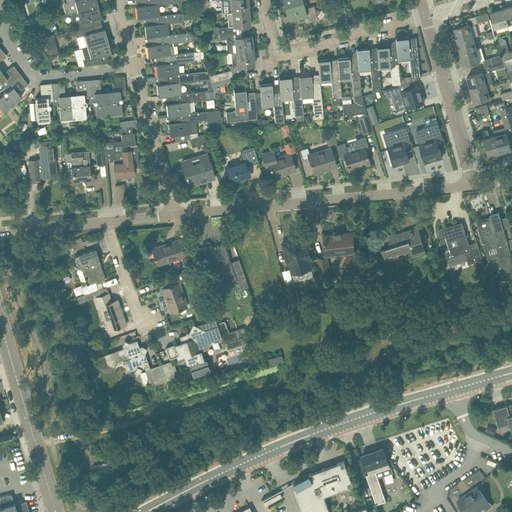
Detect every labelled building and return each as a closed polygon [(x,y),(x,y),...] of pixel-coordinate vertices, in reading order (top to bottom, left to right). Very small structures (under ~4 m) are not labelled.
[(65,0),(66,2),(63,3),(66,14),(70,13),(77,12),(98,6),(96,0),(65,0)] [(138,5),(137,6),(138,18),(139,17),(143,17),(154,16),(157,15),(156,4),(175,3),(183,2),(182,0),(145,0),(146,5),(138,5)] [(220,0),(222,13),(227,13),(248,10),(247,0),(220,0)] [(334,0),(338,13),(346,11),(342,0),(334,0)] [(317,16),(320,10),(315,8),(314,6),(303,9),(301,1),(285,6),(289,19),(303,15),(304,18),(302,20),(305,22),(305,23),(306,23),(309,24),(311,21),(318,19),(317,16)] [(511,23),(511,5),(503,8),(507,24),(511,23)] [(98,6),(77,12),(70,13),(72,25),(74,31),(91,26),(90,23),(102,19),(98,6)] [(507,24),(503,8),(490,12),(495,28),(507,24)] [(217,26),(214,26),(213,27),(214,34),(219,34),(232,32),(232,26),(250,24),(248,10),(227,13),(228,26),(218,27),(217,26)] [(155,24),(146,25),(147,37),(156,36),(166,35),(165,23),(184,22),(184,20),(183,13),(157,15),(154,16),(155,24)] [(487,13),(459,21),(460,26),(453,28),(457,40),(478,34),(475,23),(489,19),(487,13)] [(91,26),(74,31),(76,37),(83,35),(87,46),(107,40),(104,28),(93,32),(91,26)] [(157,44),(148,45),(149,57),(154,56),(165,55),(168,55),(168,54),(173,54),(172,45),(167,46),(167,43),(172,43),(193,41),(193,39),(192,32),(166,35),(156,36),(157,44)] [(219,39),(225,39),(226,53),(231,52),(252,50),(251,36),(233,38),(232,32),(219,34),(219,39)] [(478,35),(478,34),(457,40),(460,53),(477,48),(474,36),(478,35)] [(396,37),(395,37),(395,38),(396,39),(396,44),(397,55),(397,56),(398,59),(398,61),(409,60),(410,76),(410,77),(411,81),(414,80),(419,78),(420,78),(416,38),(415,38),(408,39),(407,37),(407,36),(396,37)] [(59,54),(54,38),(44,40),(49,57),(59,54)] [(87,46),(82,47),(86,58),(82,59),(84,65),(101,61),(100,54),(111,51),(107,40),(87,46)] [(507,49),(508,48),(507,43),(500,45),(502,53),(504,53),(508,52),(507,49)] [(377,48),(376,48),(377,57),(378,57),(379,67),(379,69),(387,68),(387,66),(390,66),(392,85),(400,84),(400,77),(398,61),(398,59),(397,56),(397,55),(389,56),(388,47),(377,48)] [(477,48),(460,53),(464,66),(480,61),(477,48)] [(357,50),(356,50),(357,58),(358,67),(358,69),(359,69),(359,72),(359,74),(370,73),(372,93),(381,90),(379,69),(379,67),(378,57),(377,57),(369,58),(368,49),(357,50)] [(254,64),(252,50),(231,52),(232,66),(245,65),(254,64)] [(511,50),(508,52),(504,53),(502,53),(502,54),(504,59),(511,56),(511,50)] [(166,63),(157,64),(158,76),(167,75),(177,74),(176,63),(195,61),(195,59),(203,58),(203,51),(173,54),(168,54),(168,55),(165,55),(166,63)] [(504,60),(504,59),(502,54),(483,59),(484,65),(504,60)] [(337,57),(337,58),(337,59),(338,68),(339,79),(340,81),(351,79),(352,96),(353,102),(342,103),(342,104),(343,115),(366,113),(361,96),(361,95),(359,74),(359,72),(359,69),(358,69),(358,67),(357,58),(349,59),(349,56),(348,56),(337,57)] [(318,61),(317,62),(318,73),(319,81),(320,81),(331,79),(333,98),(335,98),(341,97),(340,81),(339,79),(338,68),(330,69),(329,60),(318,61)] [(505,65),(504,60),(484,65),(486,72),(506,67),(505,65)] [(13,65),(11,67),(3,73),(0,69),(0,83),(7,79),(10,83),(21,75),(13,65)] [(229,70),(210,76),(211,80),(211,82),(229,78),(233,77),(231,70),(229,70)] [(168,83),(159,84),(160,96),(165,95),(176,94),(178,93),(177,83),(206,80),(211,80),(210,76),(208,71),(177,74),(167,75),(168,83)] [(485,80),(483,72),(467,77),(470,89),(493,83),(491,78),(485,80)] [(10,83),(13,87),(0,96),(0,108),(2,111),(21,97),(17,92),(28,84),(21,75),(10,83)] [(112,77),(112,81),(113,90),(107,91),(109,114),(122,113),(121,102),(122,101),(123,101),(123,100),(126,99),(124,76),(112,77)] [(299,77),(300,86),(301,96),(312,95),(314,114),(313,115),(313,119),(324,118),(323,113),(320,81),(319,81),(319,84),(312,85),(311,76),(310,76),(299,77)] [(229,78),(211,82),(213,88),(216,87),(218,87),(219,87),(226,85),(225,82),(227,82),(230,81),(229,78)] [(279,79),(279,82),(280,93),(281,98),(292,97),(294,116),(296,116),(296,120),(303,119),(303,115),(301,96),(300,86),(292,87),(291,78),(290,78),(279,79)] [(88,80),(89,93),(94,93),(96,115),(109,114),(107,91),(101,91),(99,79),(88,80)] [(76,81),(76,84),(77,94),(71,94),(73,117),(86,116),(84,93),(89,93),(88,80),(76,81)] [(52,83),(53,96),(58,96),(60,119),(73,117),(71,94),(65,95),(64,82),(52,83)] [(40,84),(40,88),(41,97),(35,97),(37,121),(50,119),(48,97),(53,96),(52,83),(40,84)] [(493,83),(470,89),(474,102),(490,98),(488,91),(494,89),(493,83)] [(260,92),(254,93),(255,103),(256,108),(255,108),(256,113),(263,108),(262,107),(262,105),(273,104),(275,123),(284,122),(281,98),(280,93),(272,94),(272,85),(271,85),(260,86),(259,86),(260,92)] [(402,100),(405,108),(423,102),(423,101),(424,100),(422,92),(420,93),(418,86),(400,91),(398,85),(383,90),(386,97),(391,96),(393,103),(402,100)] [(511,88),(511,89),(511,90),(501,93),(503,100),(511,97),(511,88)] [(177,102),(167,103),(168,115),(178,114),(188,113),(187,101),(206,100),(205,91),(178,93),(176,94),(177,102)] [(235,111),(225,112),(226,122),(256,119),(257,119),(256,118),(256,113),(255,108),(256,108),(255,103),(254,93),(254,92),(246,93),(245,91),(234,92),(233,92),(235,111)] [(487,104),(485,105),(475,108),(477,114),(489,111),(487,104)] [(505,127),(510,125),(505,108),(500,109),(505,127)] [(179,122),(169,123),(171,135),(175,135),(175,141),(189,138),(189,133),(197,133),(196,121),(207,120),(207,122),(221,121),(218,110),(188,113),(178,114),(179,122)] [(363,133),(372,130),(367,115),(358,117),(363,133)] [(377,122),(375,115),(369,117),(371,124),(377,122)] [(442,137),(438,122),(423,127),(427,141),(420,144),(420,145),(425,162),(427,162),(427,163),(435,161),(435,159),(442,157),(439,147),(436,139),(443,137),(442,137)] [(395,145),(387,147),(393,165),(394,165),(394,167),(403,164),(402,163),(409,160),(404,142),(410,140),(405,125),(390,130),(395,145)] [(506,132),(505,127),(494,130),(495,135),(500,152),(511,149),(506,132)] [(492,155),(493,157),(500,155),(499,153),(500,152),(495,135),(489,137),(487,129),(482,131),(484,138),(489,156),(492,155)] [(106,150),(104,150),(105,162),(107,161),(107,164),(113,163),(114,177),(133,175),(133,168),(139,167),(137,150),(138,149),(137,144),(135,144),(134,133),(132,133),(121,134),(122,145),(118,146),(118,151),(106,152),(106,150)] [(192,147),(209,142),(206,134),(189,139),(192,147)] [(328,145),(335,143),(333,135),(326,137),(328,145)] [(369,164),(366,154),(364,149),(368,148),(364,136),(357,138),(359,142),(355,143),(357,151),(348,154),(345,146),(344,142),(336,145),(340,160),(341,160),(345,159),(347,164),(346,164),(347,167),(348,167),(349,170),(369,164)] [(105,137),(95,138),(97,164),(107,164),(107,161),(105,162),(104,150),(106,150),(105,137)] [(30,182),(40,182),(40,178),(57,176),(53,141),(38,142),(40,159),(28,160),(30,182)] [(286,143),(289,151),(295,150),(292,141),(287,143),(286,143)] [(242,150),(239,155),(241,162),(226,167),(230,181),(250,176),(247,166),(258,163),(255,153),(253,147),(242,150)] [(336,166),(333,157),(330,147),(307,154),(310,164),(313,173),(314,173),(314,172),(328,167),(329,169),(336,166)] [(290,153),(288,154),(286,154),(276,158),(273,149),(261,153),(263,160),(266,170),(270,169),(273,177),(273,175),(288,171),(288,172),(295,170),(292,161),(290,153)] [(82,151),(65,153),(67,179),(73,179),(73,180),(90,179),(90,176),(89,169),(89,165),(88,151),(82,151)] [(186,169),(187,175),(185,176),(188,186),(202,181),(201,178),(213,174),(207,154),(198,156),(199,159),(183,165),(184,169),(186,169)] [(490,215),(491,216),(491,219),(488,220),(487,219),(477,222),(478,227),(481,237),(484,249),(495,246),(498,256),(503,274),(509,278),(511,279),(511,259),(503,229),(500,218),(499,212),(490,215)] [(447,258),(464,252),(468,264),(482,259),(481,255),(478,245),(470,248),(462,224),(448,229),(447,227),(438,230),(441,239),(447,258)] [(384,246),(381,247),(384,254),(380,256),(383,265),(391,263),(389,256),(409,250),(411,256),(425,251),(423,242),(418,227),(382,239),(384,246)] [(354,252),(353,241),(352,232),(324,234),(326,254),(354,252)] [(287,241),(282,242),(287,264),(289,264),(292,274),(293,280),(294,280),(294,281),(313,276),(311,268),(312,268),(309,260),(311,260),(307,245),(306,245),(304,237),(294,239),(294,238),(287,240),(287,241)] [(270,240),(266,240),(266,238),(257,239),(257,248),(248,249),(249,251),(237,252),(243,268),(250,267),(251,273),(249,273),(251,279),(253,279),(253,277),(266,275),(265,266),(273,265),(273,264),(275,264),(274,254),(272,254),(270,240)] [(154,259),(155,258),(157,265),(184,256),(188,269),(196,266),(192,255),(189,246),(191,253),(184,256),(178,239),(151,248),(152,249),(153,249),(156,256),(153,257),(154,259)] [(212,272),(214,272),(218,271),(222,284),(237,279),(224,243),(215,246),(215,245),(211,246),(211,245),(208,246),(205,245),(204,247),(201,249),(204,259),(210,257),(212,264),(210,266),(210,267),(209,268),(209,269),(210,271),(211,272),(212,272)] [(64,244),(56,247),(58,254),(67,252),(64,244)] [(79,269),(81,268),(86,284),(94,281),(95,284),(105,281),(100,268),(99,268),(97,262),(100,261),(95,249),(74,256),(79,269)] [(319,273),(328,273),(327,257),(318,258),(319,273)] [(196,267),(159,280),(162,288),(161,288),(162,289),(164,296),(170,312),(171,312),(179,309),(187,306),(179,283),(188,279),(199,275),(196,267)] [(50,276),(44,279),(47,285),(53,282),(50,276)] [(293,280),(284,283),(290,306),(300,303),(294,281),(294,280),(293,280)] [(456,292),(447,295),(454,315),(462,313),(456,292)] [(94,298),(98,309),(101,308),(108,330),(116,327),(126,324),(117,299),(111,302),(108,293),(94,298)] [(75,298),(77,304),(83,302),(81,296),(75,298)] [(390,296),(379,301),(390,323),(400,318),(390,296)] [(217,323),(218,326),(217,326),(221,337),(220,338),(223,343),(238,338),(237,330),(229,332),(225,320),(217,323)] [(166,347),(164,350),(167,351),(169,359),(185,353),(193,377),(210,371),(203,350),(206,349),(206,348),(208,347),(207,346),(209,342),(220,338),(221,337),(217,326),(205,330),(202,329),(196,326),(193,324),(188,333),(186,332),(185,334),(179,336),(179,337),(181,336),(183,341),(166,347)] [(117,361),(130,357),(134,371),(139,373),(142,368),(149,366),(144,353),(147,348),(142,346),(137,347),(135,341),(129,342),(124,340),(122,345),(123,348),(98,356),(100,364),(99,367),(108,372),(109,369),(114,368),(117,361)] [(91,357),(86,348),(78,351),(83,361),(91,357)] [(269,365),(283,361),(281,356),(268,359),(269,365)] [(173,361),(161,365),(166,381),(172,379),(174,386),(180,384),(178,377),(177,374),(173,361)] [(166,381),(161,365),(150,368),(146,369),(149,379),(148,381),(150,382),(155,384),(166,381)] [(509,423),(510,426),(511,425),(511,406),(508,408),(507,405),(493,409),(498,426),(509,423)] [(376,441),(377,447),(386,445),(385,439),(376,441)] [(369,474),(366,475),(376,504),(386,501),(376,472),(390,467),(383,447),(362,454),(369,474)] [(309,473),(309,474),(301,478),(294,482),(296,486),(294,487),(303,511),(330,511),(324,495),(353,484),(344,461),(309,473)] [(113,462),(89,467),(90,471),(113,467),(113,462)] [(389,480),(391,488),(403,485),(401,475),(386,478),(386,481),(389,480)] [(457,500),(465,511),(474,511),(476,511),(475,509),(487,501),(477,486),(457,500)] [(0,511),(28,511),(26,501),(14,504),(13,504),(3,507),(1,497),(0,497),(0,496),(0,511)]
